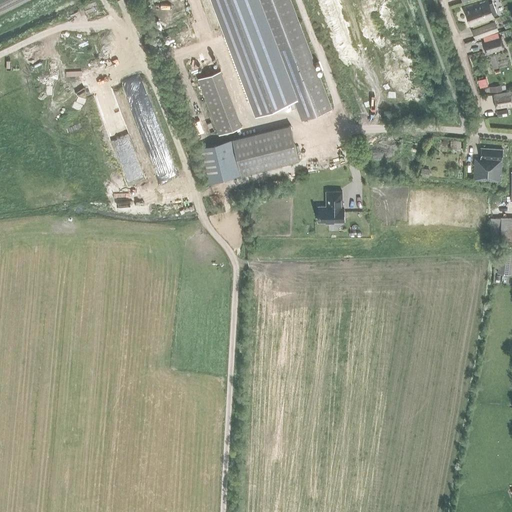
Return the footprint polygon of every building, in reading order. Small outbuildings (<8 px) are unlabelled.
[(212,0),(253,105),(263,102),(266,112),(290,102),(293,108),(296,107),(302,121),(332,109),(289,0),(212,0)] [(485,0),(464,8),(470,24),(493,16),(492,15),(496,14),(492,2),(488,4),(486,0),(485,0)] [(472,30),(475,39),(497,31),(494,22),(472,30)] [(483,43),(486,53),(503,48),(500,37),(483,43)] [(238,127),(220,69),(196,77),(215,134),(238,127)] [(478,87),(485,85),(483,77),(476,79),(478,87)] [(495,94),(498,108),(511,106),(511,96),(511,92),(495,94)] [(232,139),(240,174),(299,160),(290,125),(232,139)] [(199,147),(207,182),(239,175),(231,139),(199,147)] [(473,179),(497,181),(497,183),(500,183),(500,182),(502,149),(480,148),(480,159),(474,158),(473,179)] [(421,168),(420,175),(428,177),(430,169),(421,168)] [(317,206),(318,223),(344,222),(344,205),(343,205),(342,190),(325,191),(326,205),(317,206)] [(511,217),(500,217),(500,218),(490,218),(490,240),(500,240),(511,239),(511,217)] [(511,263),(511,254),(499,253),(496,253),(494,268),(497,268),(497,273),(511,275),(511,263)]
